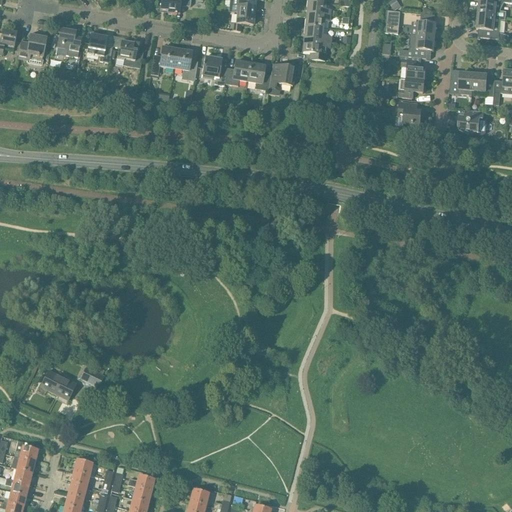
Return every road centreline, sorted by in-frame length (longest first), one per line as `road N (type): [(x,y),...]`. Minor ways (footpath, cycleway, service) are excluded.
road 1 (secondary): [(511,236),(241,177),(9,157)]
road 2 (residential): [(277,0),(270,40),(252,47),(29,0)]
